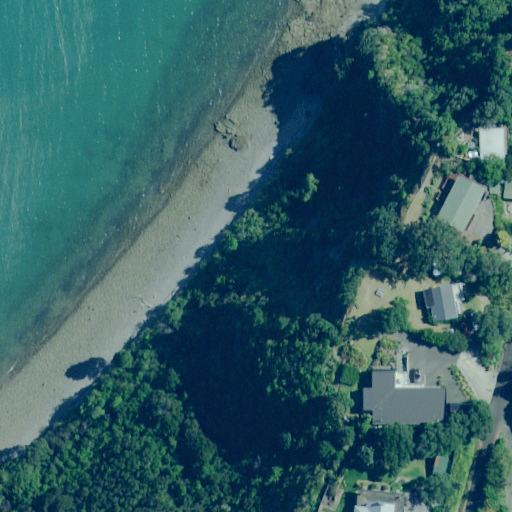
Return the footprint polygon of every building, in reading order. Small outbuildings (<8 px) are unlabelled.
[(502,131),(481,131),(482,156),(503,155),(502,131)] [(462,232),(484,189),(458,176),(436,219),(462,232)] [(499,182),(490,182),(490,192),(498,192),(499,182)] [(461,283),(423,290),(427,310),(431,309),(433,323),(462,317),(459,301),(464,300),(461,283)] [(394,370),(371,370),(371,388),(363,388),(363,410),(372,410),(372,423),(446,423),(446,387),(394,387),(394,370)] [(448,456),(431,453),(429,469),(446,472),(448,456)] [(392,511),(393,505),(366,503),(365,509),(354,507),(353,511),(392,511)]
